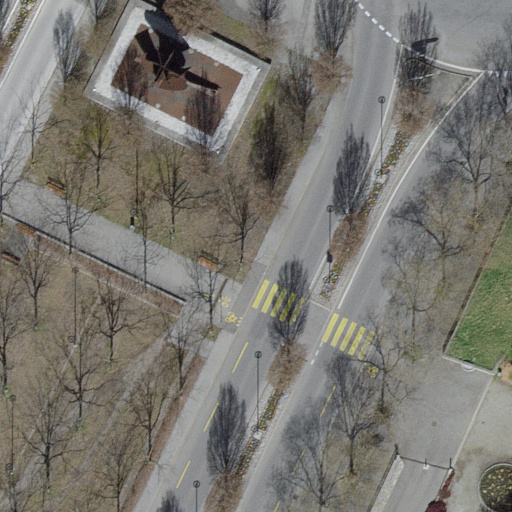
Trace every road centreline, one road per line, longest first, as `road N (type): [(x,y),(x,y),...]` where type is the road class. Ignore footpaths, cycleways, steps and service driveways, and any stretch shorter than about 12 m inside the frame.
road 1 (primary): [(376,0),(375,88),(363,135),(183,511)]
road 2 (primary): [(260,511),(407,209),(458,133),(511,73)]
road 3 (residential): [(0,139),(71,0)]
road 4 (primary): [(398,0),(446,31),(511,38)]
